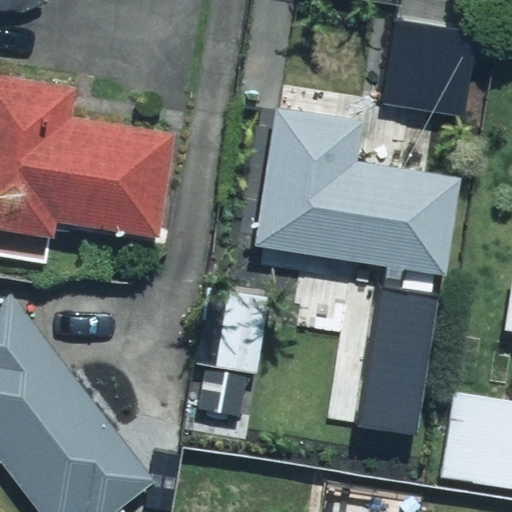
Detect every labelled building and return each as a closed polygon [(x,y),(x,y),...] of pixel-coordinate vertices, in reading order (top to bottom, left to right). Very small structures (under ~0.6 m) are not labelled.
[(73,80),(0,69),(0,254),(44,261),(50,219),(155,234),(171,123),(69,109),(73,80)] [(357,113),(270,103),(252,250),(387,267),(381,316),(438,323),(457,173),(351,160),(357,113)] [(109,511),(154,478),(8,286),(0,292),(0,459),(40,511),(71,511),(82,505),(87,511),(109,511)] [(261,306),(208,297),(196,364),(250,373),(261,306)] [(511,397),(450,388),(437,473),(511,484),(511,397)]
